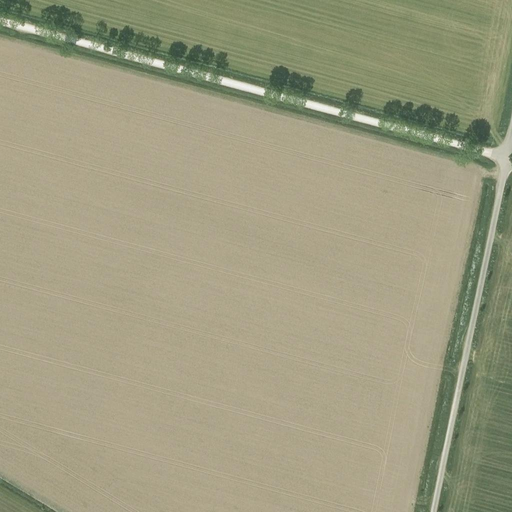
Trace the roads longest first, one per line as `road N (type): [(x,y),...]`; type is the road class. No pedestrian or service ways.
road 1 (unclassified): [(506,156),(0,20)]
road 2 (unclassified): [(434,511),(506,156)]
